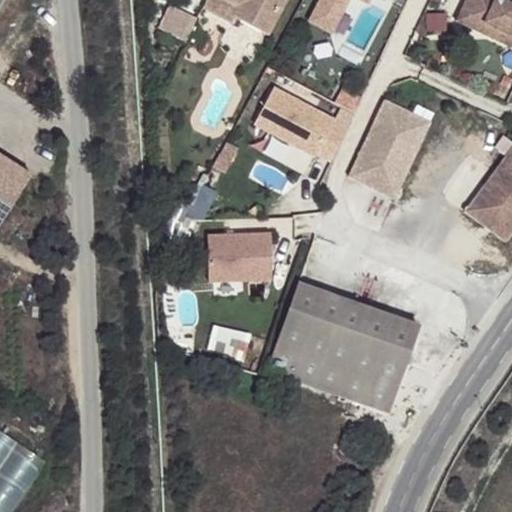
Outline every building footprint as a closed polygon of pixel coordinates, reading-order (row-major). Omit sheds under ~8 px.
[(209,0),(205,10),(235,24),(238,17),(272,33),(288,0),(209,0)] [(464,0),(454,20),(479,33),(483,25),(511,38),(511,7),(495,0),(464,0)] [(172,6),(161,25),(191,37),(201,18),(172,6)] [(511,38),(483,25),(479,33),(511,48),(511,38)] [(277,77),(252,128),(330,165),(349,124),(347,123),(360,97),(340,88),(333,103),(277,77)] [(382,98),(348,175),(394,195),(428,118),(382,98)] [(511,148),(468,207),(509,238),(511,233),(511,148)] [(14,166),(0,156),(0,226),(19,193),(4,184),(14,166)] [(30,175),(14,166),(4,184),(19,193),(30,175)] [(206,234),(206,283),(272,282),(271,233),(206,234)] [(419,321),(300,281),(270,366),(389,408),(419,321)] [(0,511),(9,511),(41,457),(0,434),(0,511)]
